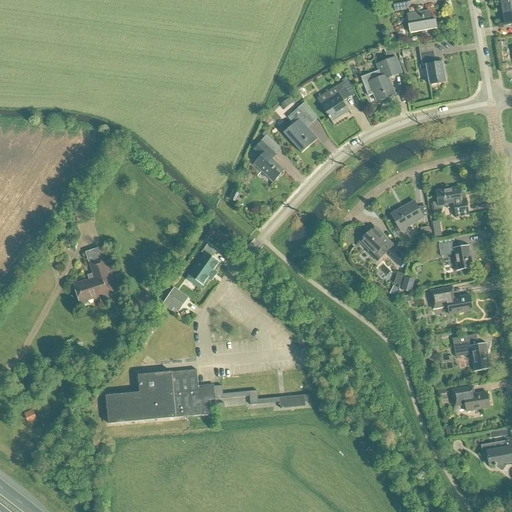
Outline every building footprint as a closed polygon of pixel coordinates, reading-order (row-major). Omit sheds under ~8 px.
[(511,0),(501,0),(503,14),(511,11),(511,0)] [(393,5),(394,12),(409,9),(408,2),(393,5)] [(436,20),(431,21),(430,11),(418,13),(418,14),(410,15),(412,24),(409,25),(410,34),(437,29),(436,20)] [(511,11),(503,14),(505,26),(511,25),(511,11)] [(447,83),(443,62),(436,63),(432,44),(419,46),(422,66),(426,65),(430,86),(447,83)] [(376,65),(378,71),(361,78),(368,96),(374,94),(377,102),(395,96),(389,79),(402,74),(396,58),(376,65)] [(335,127),(352,115),(344,102),(351,97),(342,84),(332,90),(335,96),(321,105),(335,127)] [(287,100),(281,105),(285,109),(291,105),(287,100)] [(288,118),(294,125),(284,134),(302,154),(318,139),(308,128),(312,123),(317,119),(305,103),(288,118)] [(274,183),(285,171),(273,160),(277,155),(262,141),(255,150),(262,156),(254,165),(274,183)] [(460,187),(436,191),(438,202),(433,203),(435,215),(439,214),(441,214),(442,212),(443,210),(443,208),(443,206),(454,204),(457,218),(469,215),(466,200),(465,194),(463,192),(461,192),(460,187)] [(231,194),(229,199),(235,202),(238,197),(231,194)] [(390,215),(400,232),(425,219),(415,201),(390,215)] [(435,239),(442,238),(439,221),(432,222),(435,239)] [(394,246),(375,227),(359,243),(368,252),(367,253),(376,263),(394,246)] [(421,228),(423,241),(431,240),(429,227),(421,228)] [(473,269),(469,246),(456,248),(455,242),(439,245),(441,256),(454,254),(457,271),(473,269)] [(213,257),(215,255),(218,250),(208,243),(202,252),(203,254),(188,275),(189,276),(186,280),(200,290),(203,286),(204,287),(209,279),(213,281),(218,273),(215,271),(221,263),(213,257)] [(114,293),(108,274),(114,272),(110,261),(104,263),(100,248),(87,252),(96,279),(85,282),(78,285),(74,286),(80,304),(84,303),(88,301),(110,293),(110,294),(114,293)] [(396,251),(390,257),(401,268),(407,262),(396,251)] [(412,293),(415,280),(405,277),(401,290),(412,293)] [(395,297),(399,289),(393,286),(389,294),(395,297)] [(455,298),(454,292),(453,287),(430,291),(431,297),(429,297),(430,305),(432,305),(433,310),(448,307),(450,315),(473,311),(470,296),(455,298)] [(179,312),(189,298),(174,288),(162,305),(172,312),(174,308),(179,312)] [(143,289),(131,306),(142,314),(143,313),(144,314),(149,307),(148,307),(154,297),(143,289)] [(486,343),(479,345),(477,335),(453,339),(456,357),(472,355),(475,372),(491,369),(486,343)] [(106,396),(109,424),(211,414),(209,400),(250,396),(250,405),(280,402),(281,409),(306,407),(305,403),(311,402),(310,395),(258,400),(258,391),(223,394),(222,386),(199,388),(197,370),(178,372),(178,371),(138,375),(140,393),(106,396)] [(487,393),(475,395),(474,386),(452,390),(455,408),(466,406),(467,412),(490,408),(487,393)] [(33,410),(24,414),(29,425),(37,421),(33,410)] [(490,433),(491,439),(508,436),(507,430),(490,433)] [(511,462),(511,459),(509,441),(481,446),(482,453),(487,452),(490,467),(494,466),(503,472),(506,466),(505,464),(511,462)]
